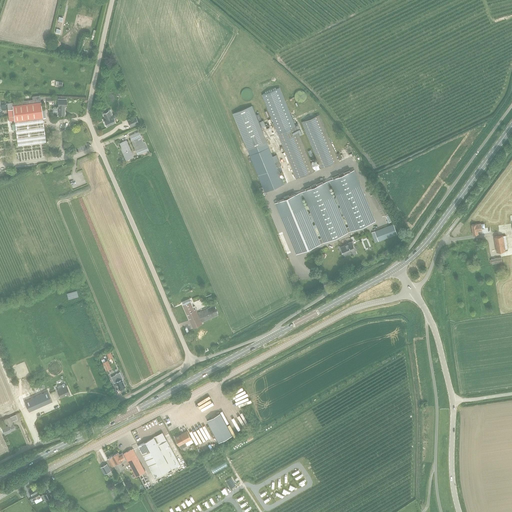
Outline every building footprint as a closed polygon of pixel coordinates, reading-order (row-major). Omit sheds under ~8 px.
[(61,44),(57,38),(52,41),(55,47),(61,44)] [(280,87),(262,95),(277,132),(296,179),(339,162),(319,115),(302,122),(319,164),(312,167),(295,125),(280,87)] [(50,96),(40,97),(40,95),(32,96),(32,100),(7,103),(9,121),(14,120),(18,146),(46,142),(43,118),(40,99),(43,99),(43,101),(46,100),(46,102),(53,102),(53,97),(51,97),(50,96)] [(58,108),(53,108),(53,112),(58,112),(58,115),(64,115),(64,110),(63,110),(64,106),(66,107),(66,99),(58,99),(58,108)] [(233,113),(249,151),(267,143),(252,106),(233,113)] [(117,113),(113,115),(110,109),(108,111),(103,113),(106,119),(104,120),(106,126),(115,122),(114,119),(119,117),(117,113)] [(130,127),(138,123),(136,117),(127,120),(130,127)] [(137,155),(148,150),(145,142),(143,142),(139,132),(129,136),(136,150),(137,155)] [(126,159),(133,157),(126,141),(120,143),(123,149),(122,150),(124,156),(126,159)] [(250,155),(264,190),(265,192),(284,184),(278,170),(280,169),(279,167),(277,168),(269,147),(250,155)] [(354,170),(330,180),(349,226),(346,227),(348,232),(375,221),(354,170)] [(345,232),(324,182),(299,193),(318,239),(322,237),(323,241),(345,232)] [(324,242),(323,241),(322,237),(318,239),(299,193),(275,203),(296,254),(320,244),(324,242)] [(383,216),(388,214),(376,193),(371,196),(383,216)] [(397,234),(394,225),(393,224),(375,231),(378,241),(379,241),(397,234)] [(477,224),(472,225),(473,235),(478,234),(478,232),(482,231),(482,229),(484,229),(485,228),(484,224),(481,224),(477,225),(477,224)] [(282,253),(287,251),(281,234),(276,236),(282,253)] [(496,252),(505,251),(503,236),(494,237),(496,252)] [(351,253),(356,251),(352,242),(345,245),(341,247),(344,255),(351,252),(351,253)] [(511,261),(511,255),(491,259),(492,264),(502,262),(502,263),(511,261)] [(190,301),(183,304),(193,328),(202,324),(202,322),(218,315),(214,306),(198,313),(195,306),(193,307),(190,301)] [(116,375),(112,377),(114,383),(116,382),(119,389),(125,386),(122,379),(123,379),(120,372),(116,374),(116,375)] [(58,389),(57,390),(60,397),(70,393),(66,385),(65,386),(64,383),(59,386),(57,386),(58,389)] [(29,411),(52,401),(48,391),(24,401),(29,411)] [(220,442),(232,435),(220,412),(207,419),(220,442)] [(8,431),(15,428),(13,423),(10,417),(4,420),(6,424),(7,423),(8,425),(2,428),(4,434),(8,432),(8,431)] [(234,431),(240,429),(234,417),(229,420),(234,431)] [(201,425),(199,426),(205,438),(207,437),(201,425)] [(195,443),(201,441),(196,428),(190,431),(195,443)] [(176,437),(180,445),(179,446),(181,449),(187,446),(185,442),(186,442),(192,438),(188,431),(176,437)] [(138,446),(151,469),(156,478),(180,464),(163,432),(156,435),(149,440),(138,446)] [(146,471),(133,448),(124,453),(138,480),(141,479),(139,475),(146,471)] [(118,452),(113,455),(121,470),(121,471),(125,469),(124,465),(123,466),(121,463),(126,460),(122,453),(119,454),(118,452)] [(121,470),(113,455),(108,458),(112,466),(115,464),(116,465),(116,466),(118,471),(121,470)] [(105,474),(111,471),(107,464),(101,467),(105,474)] [(231,486),(235,484),(231,478),(226,481),(230,488),(232,487),(231,486)] [(34,500),(41,496),(37,489),(29,493),(32,498),(30,499),(32,503),(35,502),(34,500)]
